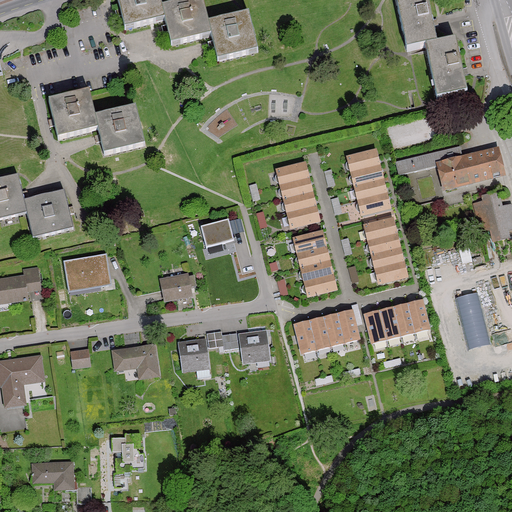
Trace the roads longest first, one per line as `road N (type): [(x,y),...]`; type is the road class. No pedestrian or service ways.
road 1 (residential): [(0,347),(269,305),(292,312),(336,306),(418,287)]
road 2 (residential): [(45,0),(54,22),(74,30),(79,65),(37,79),(59,184),(32,190)]
road 3 (track): [(511,392),(385,419),(343,452),(309,511)]
